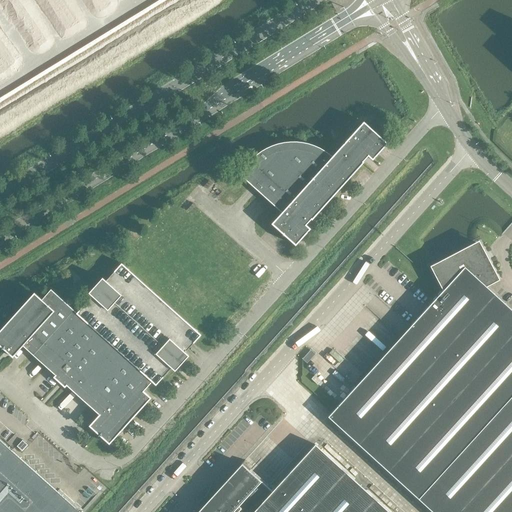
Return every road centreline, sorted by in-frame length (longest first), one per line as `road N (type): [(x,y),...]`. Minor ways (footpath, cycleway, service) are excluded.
road 1 (secondary): [(0,236),(372,8)]
road 2 (unclassified): [(0,383),(91,461),(119,460),(288,278)]
road 3 (secondary): [(315,0),(0,193)]
road 4 (unclassified): [(288,278),(446,108)]
road 5 (unknown): [(190,344),(128,297),(110,312),(142,349)]
road 6 (unclassified): [(372,8),(446,108)]
road 7 (unclassified): [(446,108),(391,0)]
road 8 (unclassified): [(288,278),(200,196)]
